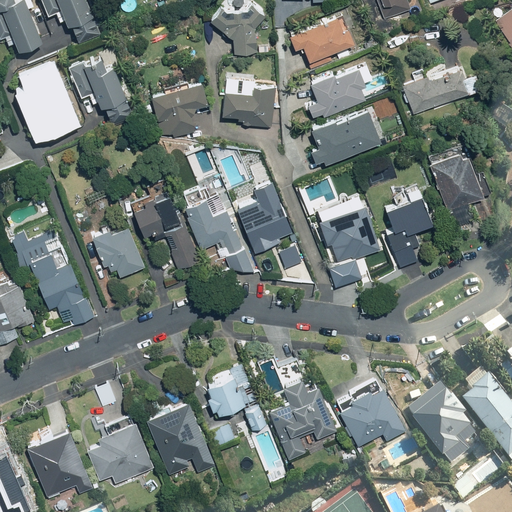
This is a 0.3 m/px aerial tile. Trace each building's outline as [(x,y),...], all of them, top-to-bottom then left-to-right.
[(45,38),(30,0),(0,0),(0,34),(1,37),(6,35),(9,43),(18,39),(21,48),(45,38)] [(40,0),(46,14),(63,8),(69,24),(75,22),(81,38),(101,31),(89,0),(40,0)] [(379,0),(386,16),(412,6),(410,0),(379,0)] [(258,23),(267,11),(257,3),(229,7),(223,2),(211,15),(235,38),(236,51),(258,50),(258,23)] [(511,5),(498,16),(511,34),(511,5)] [(329,60),(326,51),(355,40),(344,11),(291,32),(296,46),(303,44),(312,67),(329,60)] [(103,53),(70,65),(81,95),(90,92),(93,102),(100,99),(102,105),(107,103),(112,119),(133,111),(116,62),(107,65),(103,53)] [(460,60),(405,82),(416,112),(485,85),(479,69),(465,75),(460,60)] [(367,61),(338,72),(336,68),(311,78),(318,97),(307,101),(312,113),(323,109),(325,114),(367,98),(363,86),(370,83),(368,79),(373,77),(367,61)] [(73,113),(54,62),(41,67),(44,75),(19,85),(36,132),(67,120),(66,116),(73,113)] [(273,124),(276,84),(255,82),(255,77),(228,75),(227,88),(225,88),(224,112),(239,114),(239,117),(243,117),(243,122),(258,123),(273,124)] [(169,132),(170,130),(176,134),(197,129),(194,112),(197,103),(208,101),(203,80),(153,92),(158,113),(168,111),(158,125),(169,132)] [(325,156),(326,159),(382,137),(376,121),(380,120),(373,102),(338,116),(337,114),(312,124),(319,142),(312,145),(317,159),(325,156)] [(511,112),(499,105),(491,118),(511,130),(511,112)] [(461,148),(431,160),(435,171),(431,173),(434,182),(438,180),(449,208),(452,207),(459,224),(476,218),(469,200),(493,190),(484,166),(476,169),(469,151),(463,153),(461,148)] [(151,192),(131,200),(145,236),(164,229),(179,268),(202,259),(187,221),(173,226),(171,222),(182,217),(170,187),(166,188),(160,175),(146,181),(151,192)] [(221,239),(233,267),(255,269),(228,205),(214,210),(207,193),(210,191),(207,184),(201,187),(200,185),(186,191),(190,200),(184,203),(203,247),(221,239)] [(279,190),(276,191),(273,184),(259,190),(261,194),(236,204),(256,251),(282,240),(280,234),(294,229),(279,190)] [(381,247),(366,199),(363,200),(359,188),(343,193),(347,205),(329,210),(330,213),(321,216),(329,241),(333,240),(338,257),(353,253),(354,256),(381,247)] [(435,220),(423,190),(386,204),(395,227),(386,230),(400,265),(419,258),(414,245),(421,242),(415,228),(435,220)] [(147,263),(128,222),(112,229),(110,224),(91,233),(106,265),(110,263),(113,270),(117,268),(121,275),(147,263)] [(32,263),(48,301),(50,307),(58,303),(65,320),(73,317),(75,322),(95,314),(71,257),(58,263),(52,248),(62,244),(55,227),(30,237),(25,226),(8,233),(23,267),(32,263)] [(296,242),(274,251),(282,270),(304,261),(296,242)] [(351,257),(328,264),(335,287),(358,280),(351,257)] [(0,343),(21,336),(17,326),(36,318),(18,273),(0,280),(0,343)] [(511,355),(501,364),(511,378),(511,355)] [(208,404),(215,419),(253,401),(235,361),(197,379),(202,391),(197,393),(203,406),(208,404)] [(290,397),(269,405),(288,456),(307,449),(299,428),(312,423),(317,436),(337,428),(319,381),(308,385),(304,372),(284,380),(290,397)] [(482,372),(467,384),(473,391),(464,398),(511,458),(511,457),(511,400),(492,376),(488,379),(482,372)] [(407,425),(384,382),(381,384),(377,375),(350,389),(352,392),(339,399),(342,403),(339,405),(359,442),(382,430),(386,437),(407,425)] [(109,380),(95,386),(104,404),(117,398),(109,380)] [(439,397),(430,404),(428,401),(407,417),(452,475),(459,470),(454,463),(473,448),(467,442),(478,434),(472,426),(474,425),(466,415),(469,413),(454,393),(450,396),(440,383),(433,388),(439,397)] [(146,412),(170,471),(191,462),(188,455),(192,453),(198,468),(216,461),(189,395),(146,412)] [(260,402),(245,407),(253,428),(267,422),(260,402)] [(135,416),(133,417),(130,411),(107,421),(110,427),(99,432),(101,438),(87,444),(101,477),(112,472),(116,480),(155,464),(135,416)] [(230,417),(210,425),(219,445),(238,437),(230,417)] [(36,432),(38,437),(26,442),(31,454),(29,454),(34,466),(36,465),(48,496),(61,490),(60,488),(76,482),(79,490),(94,484),(69,424),(55,430),(53,425),(36,432)] [(6,455),(0,456),(0,511),(26,511),(30,511),(20,487),(26,485),(22,475),(15,477),(6,455)] [(489,458),(452,483),(464,499),(508,468),(499,456),(491,461),(489,458)] [(284,468),(272,473),(277,486),(289,481),(284,468)] [(423,511),(448,511),(444,502),(423,511)]
